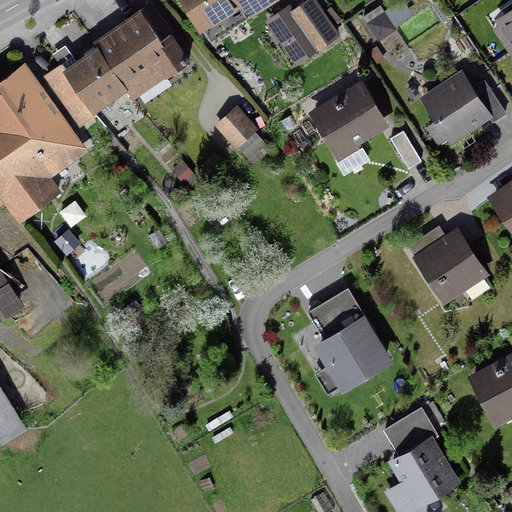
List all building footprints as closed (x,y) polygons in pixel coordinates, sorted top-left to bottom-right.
[(260,8),(268,3),(266,0),(179,0),(198,29),(227,11),(235,24),(260,8)] [(334,35),(311,2),(291,16),(285,8),(268,20),(297,61),(334,35)] [(140,19),(97,48),(124,87),(128,94),(161,71),(165,77),(186,63),(167,35),(168,34),(147,5),(136,12),(140,19)] [(511,36),(511,9),(499,18),(511,36)] [(368,21),(380,40),(397,29),(386,11),(368,21)] [(91,110),(124,87),(97,48),(65,71),(61,64),(56,68),(91,110)] [(56,68),(44,76),(79,125),(95,114),(91,110),(56,68)] [(0,203),(4,201),(18,221),(56,194),(45,179),(74,158),(34,102),(42,97),(38,91),(39,90),(24,69),(0,86),(0,203)] [(448,139),(485,114),(460,76),(423,101),(448,139)] [(352,140),(381,123),(360,87),(313,116),(331,146),(343,138),(352,140)] [(236,109),(216,127),(234,148),(254,130),(236,109)] [(418,159),(402,133),(389,141),(405,167),(418,159)] [(511,186),(492,200),(511,229),(511,228),(511,186)] [(481,270),(465,247),(457,234),(446,241),(437,227),(407,247),(441,297),(481,270)] [(0,313),(23,298),(0,261),(0,313)] [(32,300),(9,319),(28,342),(51,322),(32,300)] [(379,359),(353,319),(307,347),(333,388),(379,359)] [(511,405),(511,358),(472,380),(488,411),(501,404),(510,406),(511,405)] [(0,424),(15,415),(0,390),(0,424)] [(423,432),(430,428),(419,409),(411,413),(423,432)] [(416,503),(453,481),(427,439),(391,461),(416,503)]
